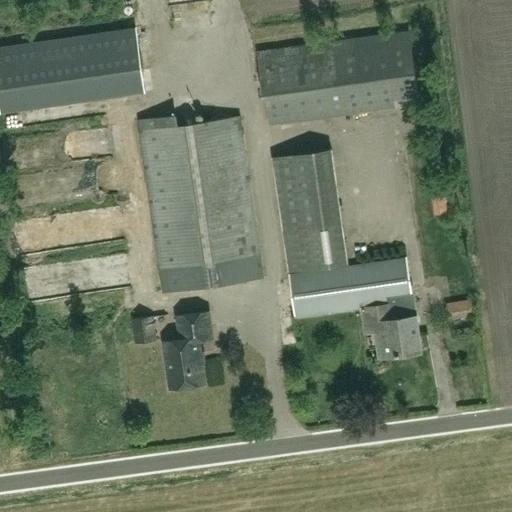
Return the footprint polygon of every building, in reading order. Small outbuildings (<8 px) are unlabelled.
[(0,108),(0,111),(145,90),(136,28),(0,47),(0,108)] [(336,41),(345,111),(420,101),(410,31),(336,41)] [(140,118),(161,270),(164,290),(263,276),(241,116),(178,124),(177,113),(140,118)] [(347,262),(342,230),(283,239),(288,271),(347,262)] [(412,311),(416,310),(412,284),(410,284),(406,257),(294,274),(300,316),(362,307),(366,332),(377,330),(381,357),(421,351),(419,338),(415,315),(413,315),(412,311)] [(475,300),(446,305),(449,322),(478,317),(475,300)] [(181,338),(165,341),(172,387),(205,382),(203,364),(199,339),(213,337),(209,311),(178,315),(181,338)]
